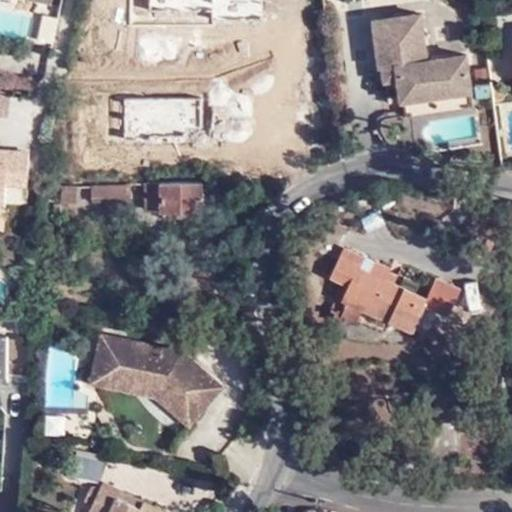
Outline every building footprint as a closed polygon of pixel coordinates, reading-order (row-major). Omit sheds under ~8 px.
[(371,18),(373,35),(374,35),(421,29),(417,10),(371,18)] [(374,35),(373,35),(379,64),(382,64),(396,61),(399,75),(403,97),(470,86),(470,85),(465,49),(426,55),(421,29),(374,35)] [(396,61),(382,64),(386,77),(399,75),(396,61)] [(15,82),(0,80),(0,111),(13,112),(15,82)] [(28,183),(30,145),(0,143),(0,202),(6,202),(7,182),(28,183)] [(162,206),(203,206),(203,177),(147,175),(147,201),(162,201),(162,206)] [(80,177),(64,177),(64,194),(80,193),(80,177)] [(95,194),(130,193),(130,177),(95,178),(95,194)] [(341,290),(350,295),(363,266),(354,263),(358,251),(341,244),(327,274),(344,281),(341,290)] [(350,295),(364,302),(392,315),(394,309),(408,315),(421,288),(380,271),(383,260),(368,254),(363,266),(350,295)] [(439,273),(427,302),(453,312),(464,283),(439,273)] [(157,286),(146,286),(145,306),(157,306),(157,286)] [(357,315),(364,302),(350,295),(344,309),(357,315)] [(99,327),(92,365),(119,371),(121,363),(132,365),(136,359),(163,381),(156,388),(185,409),(200,391),(205,394),(221,373),(177,340),(170,339),(165,342),(163,337),(152,337),(144,345),(137,338),(138,333),(99,327)] [(11,333),(0,332),(0,378),(11,378),(11,333)] [(149,383),(156,388),(163,381),(136,359),(132,365),(121,363),(119,371),(92,365),(91,375),(149,383)] [(77,452),(77,476),(104,476),(105,452),(77,452)] [(97,500),(90,511),(170,511),(172,507),(109,478),(96,481),(87,495),(97,500)]
